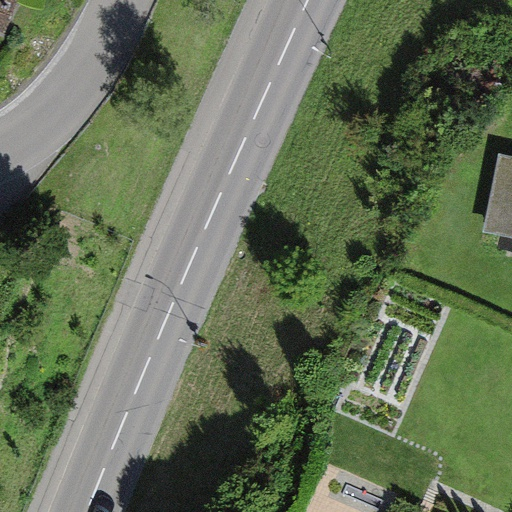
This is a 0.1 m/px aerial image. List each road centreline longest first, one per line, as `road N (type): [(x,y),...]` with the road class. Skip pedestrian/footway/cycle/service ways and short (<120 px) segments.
road 1 (secondary): [(315,0),(90,511)]
road 2 (residential): [(124,0),(91,71),(52,122),(0,153)]
